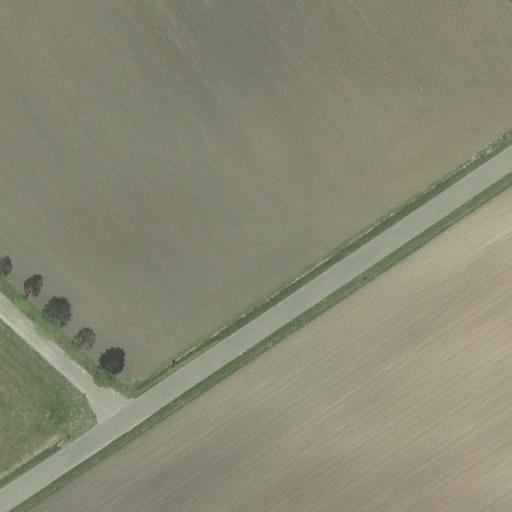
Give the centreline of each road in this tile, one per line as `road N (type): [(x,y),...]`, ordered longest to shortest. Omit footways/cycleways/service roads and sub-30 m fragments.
road 1 (tertiary): [(0,502),(511,159)]
road 2 (track): [(136,411),(0,286)]
